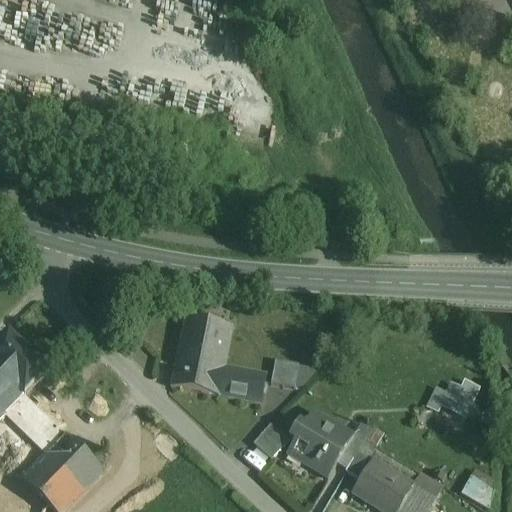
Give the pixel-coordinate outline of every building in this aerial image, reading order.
[(229,333),(185,325),(173,390),(216,399),(221,372),(229,333)] [(54,382),(15,344),(0,359),(0,382),(28,409),(32,405),(54,382)] [(301,368),(277,363),(272,387),(296,391),(301,368)] [(263,380),(221,372),(216,399),(258,406),(263,380)] [(427,410),(471,420),(479,388),(448,381),(445,391),(432,388),(427,410)] [(28,409),(0,382),(0,437),(9,428),(28,409)] [(72,444),(32,405),(28,409),(9,428),(49,467),(72,444)] [(352,442),(313,417),(290,453),(308,464),(306,468),(328,481),(340,461),(352,442)] [(271,429),(252,450),(269,465),(288,444),(271,429)] [(352,442),(340,461),(352,468),(359,457),(366,444),(355,437),(352,442)] [(49,467),(30,487),(56,511),(81,511),(111,482),(72,444),(49,467)] [(359,457),(371,465),(380,451),(366,444),(359,457)] [(371,465),(359,457),(352,468),(348,474),(361,482),(371,465)] [(362,490),(376,467),(371,465),(361,482),(348,474),(345,479),(362,490)] [(362,490),(360,492),(383,506),(380,510),(382,511),(397,511),(412,488),(376,467),(362,490)] [(412,488),(397,511),(430,511),(442,493),(418,478),(412,488)] [(471,478),(461,495),(485,509),(495,493),(471,478)]
